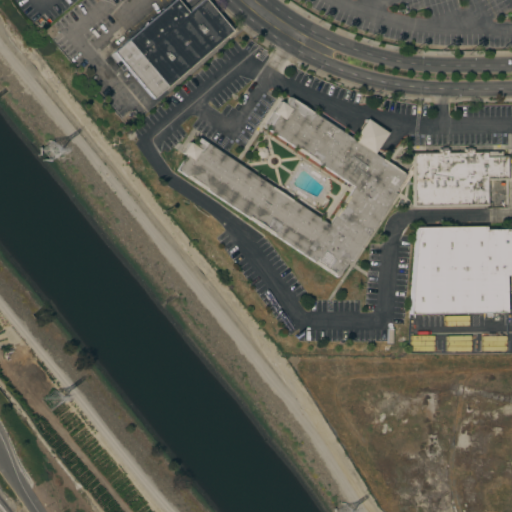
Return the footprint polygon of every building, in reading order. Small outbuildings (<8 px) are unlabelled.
[(171,0),(112,52),(151,97),(230,29),(203,0),(199,0),(186,12),(175,0),(171,0)] [(278,102),(283,105),(287,99),(351,141),(365,121),(383,133),(369,154),(402,175),(391,192),(394,194),(350,262),(347,260),(335,278),(173,171),(183,156),(180,152),(187,142),(191,145),(196,137),(326,223),(349,187),(260,128),(278,102)] [(410,153),(410,206),(486,205),(486,180),(506,179),(505,155),(485,156),(485,151),(472,151),(472,148),(460,148),(460,152),(446,153),(446,149),(437,149),(437,152),(410,153)] [(415,228),(483,226),(483,228),(511,228),(511,274),(504,274),(504,313),(408,314),(415,228)] [(452,348),(463,349),(463,345),(468,345),(469,337),(453,336),(452,348)]
